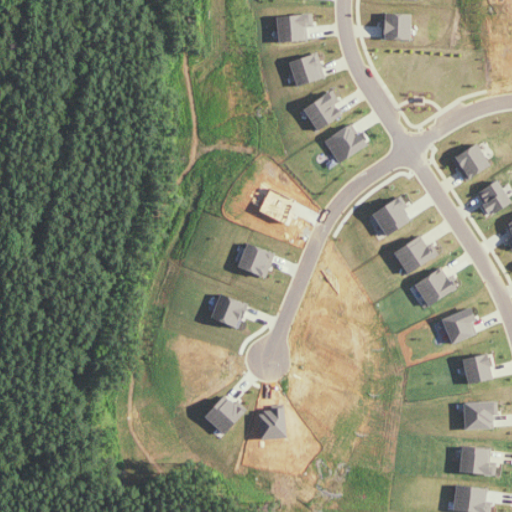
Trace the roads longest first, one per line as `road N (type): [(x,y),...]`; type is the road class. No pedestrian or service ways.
road 1 (residential): [(511,94),(460,113),(347,195),(320,238),(276,350)]
road 2 (residential): [(349,0),(358,43),(511,298)]
